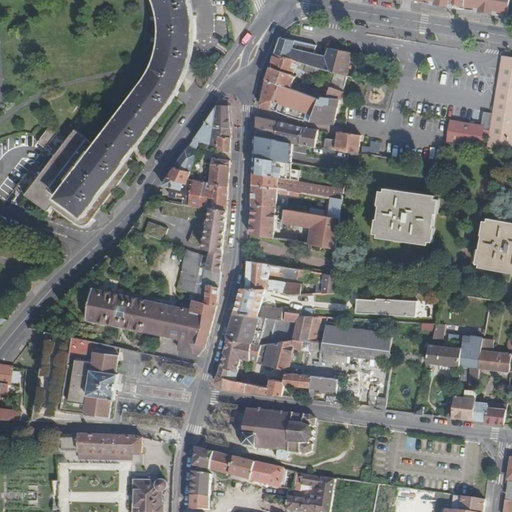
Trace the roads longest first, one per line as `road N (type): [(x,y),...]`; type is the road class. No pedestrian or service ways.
road 1 (residential): [(201,394),(505,434)]
road 2 (residential): [(511,294),(354,272),(239,239)]
road 3 (secondary): [(511,37),(320,6),(280,8)]
road 4 (secondary): [(235,66),(99,244)]
road 5 (tertiary): [(235,66),(247,109),(239,239)]
road 6 (tertiary): [(239,239),(201,394)]
road 7 (secondary): [(99,244),(0,349)]
road 8 (tertiary): [(201,394),(180,511)]
